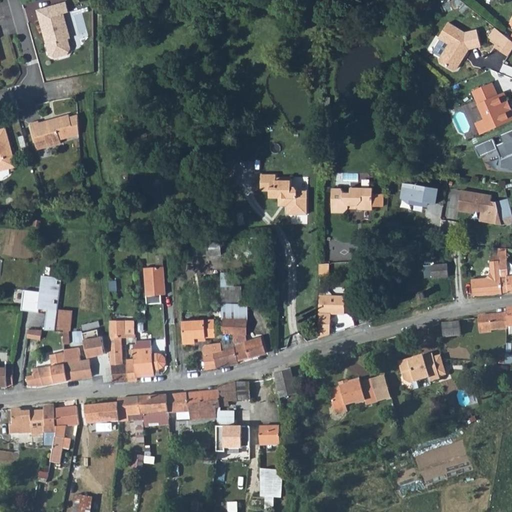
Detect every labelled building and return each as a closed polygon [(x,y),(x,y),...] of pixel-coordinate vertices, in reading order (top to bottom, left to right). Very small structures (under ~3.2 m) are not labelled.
[(65,3),(47,8),(49,18),(40,20),(45,36),(46,35),(49,44),(45,45),(48,56),(54,60),(66,56),(70,50),(67,40),(69,37),(63,15),(68,13),(65,3)] [(49,18),(47,8),(36,11),(45,45),(49,44),(46,35),(45,36),(40,20),(49,18)] [(439,59),(440,62),(452,69),(455,69),(463,57),(461,55),(465,49),(468,48),(480,47),(477,31),(465,32),(447,23),(438,38),(440,39),(432,52),(440,57),(439,59)] [(511,51),(511,38),(496,26),(490,36),(497,42),(495,45),(509,55),(511,51)] [(481,132),(510,120),(499,96),(498,96),(492,84),(474,92),(486,120),(477,124),(481,132)] [(38,122),(29,124),(37,151),(60,144),(59,141),(78,135),(77,115),(69,118),(68,115),(38,124),(38,122)] [(0,171),(15,167),(5,129),(0,129),(0,171)] [(511,129),(498,136),(501,143),(495,146),(491,139),(473,147),(478,159),(496,151),(500,159),(499,171),(511,171),(511,129)] [(276,173),(261,173),(261,189),(272,189),(272,195),(280,196),(280,204),(284,204),(283,189),(281,176),(277,176),(276,173)] [(292,177),(281,176),(283,189),(284,204),(288,204),(287,213),(308,214),(308,189),(299,189),(295,184),(292,184),(292,177)] [(402,183),(400,198),(411,200),(410,204),(424,206),(425,202),(435,204),(437,189),(402,183)] [(341,188),(332,188),(331,212),(344,212),(348,209),(348,205),(356,205),(356,207),(359,210),(372,210),(372,206),(383,206),(383,194),(372,194),(372,188),(350,188),(350,192),(343,192),(341,188)] [(460,191),(457,210),(470,212),(470,210),(482,212),(481,221),(502,226),(511,224),(511,213),(508,200),(497,203),(490,201),(491,196),(460,191)] [(219,240),(190,241),(190,255),(220,255),(219,240)] [(485,278),(471,280),(473,297),(501,293),(498,255),(498,253),(490,253),(491,261),(490,261),(491,273),(485,278)] [(506,255),(498,255),(501,293),(511,292),(511,275),(508,275),(507,261),(506,255)] [(447,264),(431,266),(431,274),(448,273),(447,264)] [(46,273),(56,275),(58,267),(47,265),(46,273)] [(162,266),(143,268),(146,304),(160,303),(159,295),(164,294),(162,266)] [(60,278),(43,276),(42,292),(25,290),(23,310),(38,311),(38,306),(48,307),(46,329),(56,330),(58,309),(60,278)] [(241,286),(221,287),(221,302),(242,302),(241,286)] [(320,295),(320,313),(319,338),(330,333),(331,313),(343,313),(344,296),(320,295)] [(223,305),(222,332),(234,334),(233,340),(234,345),(245,342),(246,307),(223,305)] [(56,330),(68,330),(70,311),(58,309),(56,330)] [(507,327),(506,313),(477,316),(479,333),(491,333),(491,331),(506,330),(507,329),(507,327)] [(195,341),(195,338),(205,337),(215,337),(214,319),(182,321),(183,344),(195,344),(195,341)] [(134,320),(109,321),(109,337),(107,337),(111,365),(123,364),(120,337),(135,337),(134,320)] [(459,322),(441,324),(443,337),(460,336),(459,322)] [(41,330),(30,329),(28,338),(39,340),(41,330)] [(97,330),(82,333),(87,357),(105,353),(102,336),(98,337),(97,330)] [(233,340),(220,342),(225,366),(238,363),(238,361),(265,353),(261,337),(245,342),(234,345),(233,340)] [(204,352),(207,369),(225,366),(220,342),(209,344),(204,352)] [(151,347),(133,350),(134,358),(136,377),(137,377),(154,375),(154,369),(159,369),(163,367),(165,362),(165,357),(161,353),(157,353),(152,353),(151,347)] [(64,352),(64,364),(68,381),(89,377),(86,361),(82,361),(80,348),(64,350),(64,352)] [(50,354),(53,365),(64,364),(64,352),(50,354)] [(430,352),(396,361),(402,380),(408,382),(427,377),(428,381),(438,378),(437,375),(444,373),(441,364),(434,366),(430,352)] [(134,358),(126,359),(127,364),(128,381),(137,381),(137,377),(136,377),(134,358)] [(28,374),(28,386),(36,387),(68,381),(64,364),(53,365),(39,367),(40,372),(28,374)] [(123,364),(111,365),(113,382),(128,381),(127,364),(123,364)] [(291,370),(273,374),(280,398),(296,393),(291,370)] [(339,385),(325,390),(331,409),(344,405),(364,399),(366,404),(377,400),(370,378),(359,381),(358,377),(346,381),(346,383),(339,385)] [(217,386),(217,390),(218,400),(220,400),(220,406),(228,406),(228,401),(249,400),(249,382),(231,382),(227,384),(217,386)] [(217,390),(167,394),(168,413),(189,412),(190,420),(216,418),(216,409),(220,408),(220,406),(220,400),(218,400),(217,390)] [(167,394),(139,397),(142,415),(158,414),(168,413),(167,394)] [(139,397),(117,398),(117,403),(119,421),(128,421),(128,416),(142,415),(139,397)] [(119,421),(117,403),(85,405),(87,424),(119,421)] [(13,425),(10,425),(11,434),(19,433),(20,434),(32,433),(33,435),(45,435),(45,444),(54,446),(56,433),(55,409),(54,405),(44,406),(44,411),(21,412),(21,408),(17,408),(12,409),(13,425)] [(344,405),(331,409),(333,414),(345,410),(344,405)] [(54,446),(51,462),(61,463),(63,448),(69,449),(72,439),(66,438),(67,426),(78,425),(79,424),(77,407),(55,409),(56,433),(54,446)] [(158,414),(142,415),(143,421),(143,424),(147,423),(159,422),(158,414)] [(280,426),(259,427),(259,445),(280,445),(280,426)] [(236,427),(216,427),(215,452),(225,452),(224,448),(242,449),(242,447),(249,447),(249,427),(241,427),(241,429),(236,429),(236,427)] [(145,469),(146,453),(134,453),(133,468),(145,469)] [(282,469),(260,469),(259,497),(265,498),(264,508),(275,509),(275,499),(282,499),(282,469)] [(92,511),(96,496),(77,492),(73,511),(92,511)] [(239,511),(240,501),(230,501),(229,511),(239,511)]
